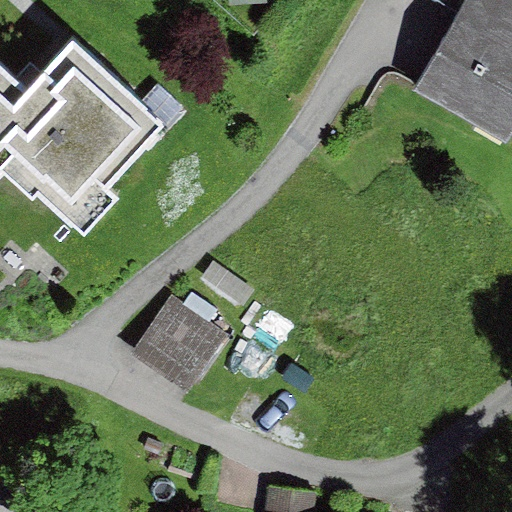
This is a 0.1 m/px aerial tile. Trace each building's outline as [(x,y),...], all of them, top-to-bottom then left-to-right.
[(511,0),(465,0),(458,14),(415,91),(508,143),(511,136),(511,0)] [(0,164),(2,163),(85,239),(121,200),(96,178),(149,121),(74,52),(32,98),(0,69),(0,164)] [(215,263),(203,280),(245,308),(256,291),(215,263)] [(172,297),(131,355),(186,395),(228,337),(172,297)] [(311,511),(312,502),(268,499),(267,511),(311,511)]
